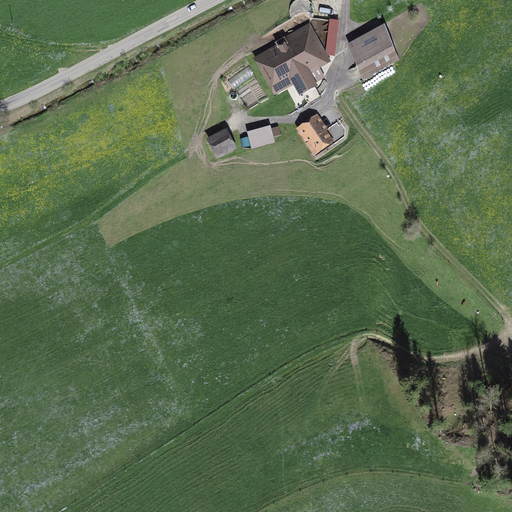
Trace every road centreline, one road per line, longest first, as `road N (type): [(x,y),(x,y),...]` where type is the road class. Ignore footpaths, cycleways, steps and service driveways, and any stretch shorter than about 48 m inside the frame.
road 1 (track): [(331,94),(432,239),(504,316)]
road 2 (track): [(0,262),(107,207),(158,163),(187,123),(227,123)]
road 3 (residential): [(210,0),(0,105)]
road 4 (track): [(344,0),(331,94),(321,106),(303,117),(227,123)]
